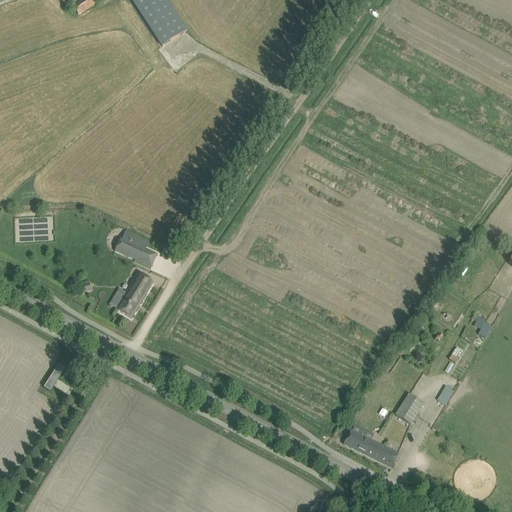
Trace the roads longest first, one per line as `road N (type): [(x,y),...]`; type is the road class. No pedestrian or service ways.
road 1 (tertiary): [(432,511),(0,286)]
road 2 (track): [(125,372),(371,0)]
